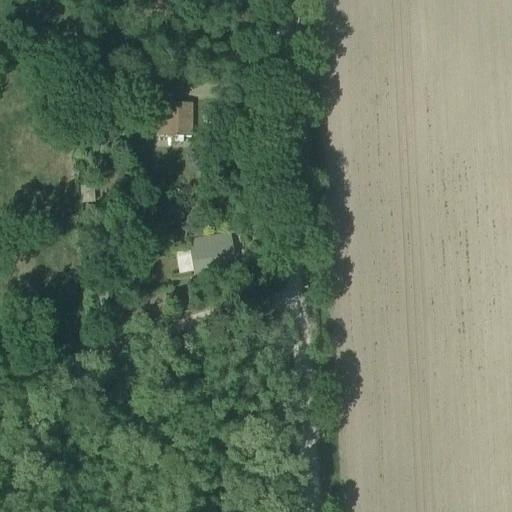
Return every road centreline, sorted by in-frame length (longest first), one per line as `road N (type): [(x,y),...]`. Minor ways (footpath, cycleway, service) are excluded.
road 1 (track): [(0,385),(297,289)]
road 2 (track): [(281,0),(297,289)]
road 3 (track): [(297,289),(315,511)]
